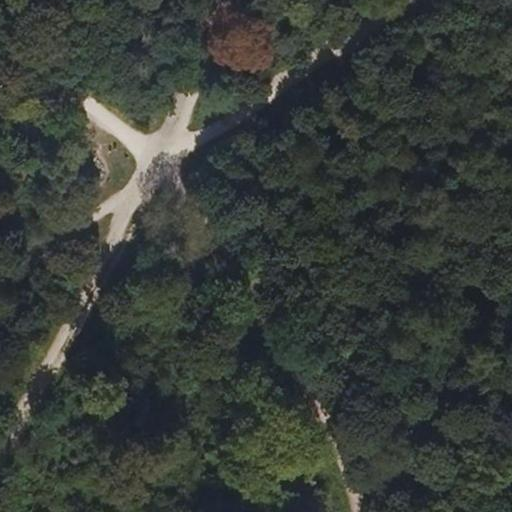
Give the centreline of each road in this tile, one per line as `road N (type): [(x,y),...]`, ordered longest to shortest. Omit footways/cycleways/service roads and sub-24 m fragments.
road 1 (unknown): [(225,0),(112,244),(0,443)]
road 2 (track): [(405,0),(0,280)]
